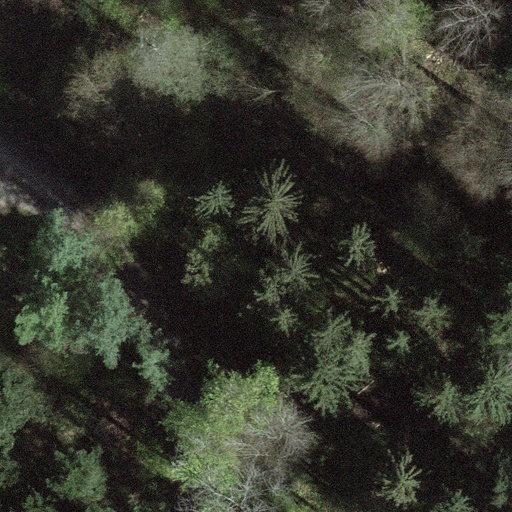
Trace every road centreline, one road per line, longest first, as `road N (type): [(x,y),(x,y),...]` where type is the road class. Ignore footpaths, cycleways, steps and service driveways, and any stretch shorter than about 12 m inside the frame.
road 1 (track): [(205,511),(132,308)]
road 2 (unclassified): [(0,147),(80,219),(132,308)]
